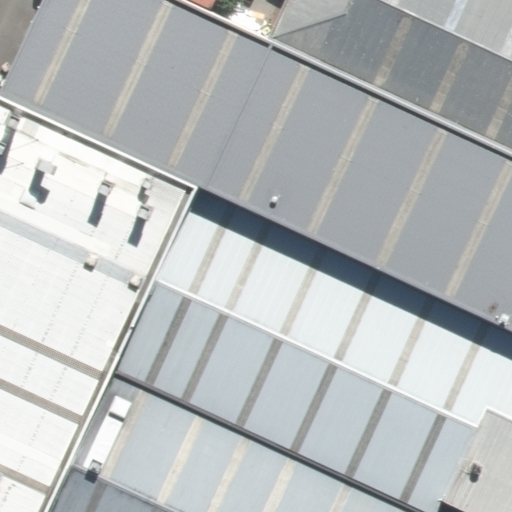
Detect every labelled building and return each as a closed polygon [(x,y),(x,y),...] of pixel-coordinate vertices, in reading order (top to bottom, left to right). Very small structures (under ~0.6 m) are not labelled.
[(45,0),(0,91),(0,98),(197,186),(511,333),(511,158),(273,44),(176,0),(45,0)] [(511,0),(292,0),(273,44),(511,158),(511,0)] [(0,98),(0,511),(50,511),(113,375),(192,201),(197,186),(0,98)] [(510,511),(511,348),(192,201),(113,375),(404,511),(510,511)] [(404,511),(113,375),(50,511),(404,511)]
